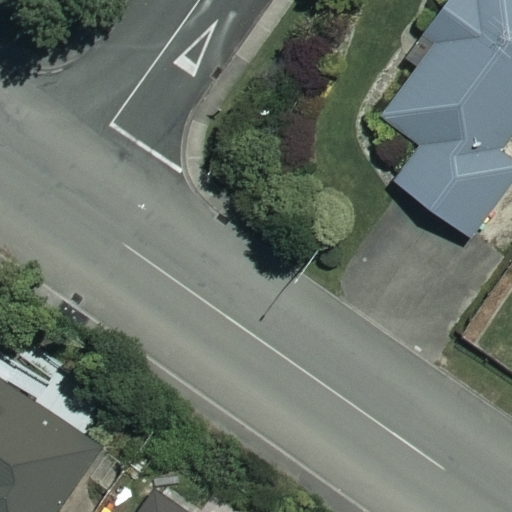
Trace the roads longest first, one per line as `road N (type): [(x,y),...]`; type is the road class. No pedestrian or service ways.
road 1 (tertiary): [(507,511),(60,199)]
road 2 (residential): [(60,199),(196,0)]
